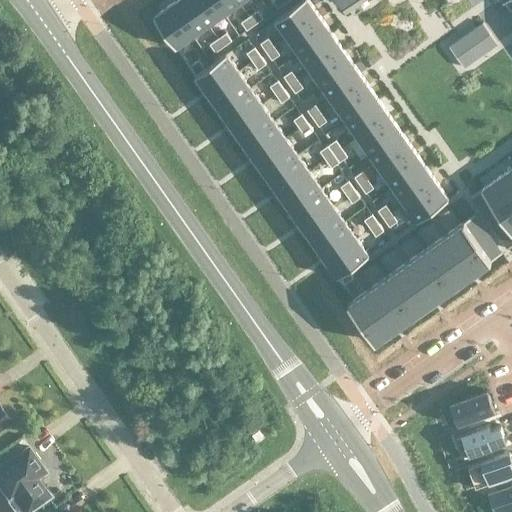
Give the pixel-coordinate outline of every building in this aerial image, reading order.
[(191,0),(176,0),(171,4),(193,35),(209,24),(191,0)] [(214,0),(191,0),(209,24),(224,13),(214,0)] [(238,0),(214,0),(224,13),(240,2),(238,0)] [(308,0),(301,0),(275,19),(287,37),(319,14),(308,0)] [(171,4),(154,16),(176,47),(193,35),(171,4)] [(258,10),(250,16),(256,24),(264,19),(258,10)] [(319,14),(287,37),(299,53),(330,31),(319,14)] [(250,16),(242,22),(247,30),(256,24),(250,16)] [(484,22),(473,30),(478,37),(488,29),(484,22)] [(488,29),(478,37),(480,40),(483,43),(493,36),(488,29)] [(473,30),(467,34),(474,45),(480,40),(478,37),(473,30)] [(330,31),(299,53),(311,70),(342,48),(330,31)] [(227,33),(219,38),(224,46),(232,41),(227,33)] [(467,34),(460,39),(465,46),(467,49),(474,45),(467,34)] [(493,36),(483,43),(488,50),(498,43),(493,36)] [(269,37),(261,43),(267,51),(275,45),(269,37)] [(219,38),(210,44),(216,52),(224,46),(219,38)] [(460,39),(450,46),(454,53),(465,46),(460,39)] [(480,40),(474,45),(481,55),(488,50),(483,43),(480,40)] [(275,45),(267,51),(272,59),(280,54),(275,45)] [(474,45),(467,49),(470,53),(474,59),(481,55),(474,45)] [(465,46),(454,53),(459,60),(470,53),(467,49),(465,46)] [(254,47),(246,53),(252,61),(260,56),(254,47)] [(342,48),(311,70),(322,87),(354,64),(342,48)] [(197,74),(196,75),(208,92),(240,70),(227,53),(205,68),(197,74)] [(470,53),(459,60),(464,67),(474,59),(470,53)] [(260,56),(252,61),(258,69),(266,64),(260,56)] [(200,60),(192,66),(197,74),(205,68),(200,60)] [(354,64),(322,87),(334,103),(366,81),(354,64)] [(240,70),(208,92),(220,109),(251,87),(240,70)] [(292,71),(284,76),(290,84),(298,79),(292,71)] [(298,79),(290,84),(296,93),(304,87),(298,79)] [(278,81),(270,86),(276,95),(284,89),(278,81)] [(366,81),(334,103),(346,120),(377,98),(366,81)] [(251,87),(220,109),(232,126),(263,103),(251,87)] [(284,89),(276,95),(281,103),(289,97),(284,89)] [(377,98),(346,120),(358,137),(389,114),(377,98)] [(263,103),(232,126),(243,142),(275,120),(263,103)] [(316,104),(308,110),(314,118),(322,112),(316,104)] [(322,112),(314,118),(319,126),(327,120),(322,112)] [(301,114),(293,120),(299,128),(307,122),(301,114)] [(389,114),(358,137),(369,153),(401,131),(389,114)] [(275,120),(243,142),(255,159),(287,137),(275,120)] [(307,122),(299,128),(305,136),(313,131),(307,122)] [(401,131),(369,153),(381,170),(413,148),(401,131)] [(287,137),(255,159),(267,176),(298,153),(287,137)] [(336,140),(328,145),(334,153),(342,148),(336,140)] [(328,145),(320,151),(326,159),(334,153),(328,145)] [(342,148),(334,153),(340,162),(347,156),(342,148)] [(413,148),(381,170),(393,187),(424,165),(413,148)] [(298,153),(267,176),(279,192),(310,170),(298,153)] [(334,153),(326,159),(332,167),(340,162),(334,153)] [(424,165),(393,187),(405,203),(436,181),(424,165)] [(511,167),(500,176),(511,193),(511,167)] [(310,170),(279,192),(290,209),(322,187),(310,170)] [(363,171),(355,176),(361,184),(369,179),(363,171)] [(511,193),(500,176),(482,189),(486,195),(491,202),(496,209),(500,215),(511,206),(511,193)] [(369,179),(361,184),(366,193),(374,187),(369,179)] [(348,181),(340,186),(346,195),(354,189),(348,181)] [(436,181),(405,203),(417,221),(448,199),(436,181)] [(322,187),(290,209),(302,226),(333,204),(322,187)] [(354,189),(346,195),(352,203),(360,197),(354,189)] [(482,189),(472,196),(476,203),(486,195),(482,189)] [(486,195),(476,203),(481,209),(491,202),(486,195)] [(491,202),(481,209),(485,216),(496,209),(491,202)] [(333,204),(302,226),(314,242),(345,220),(333,204)] [(386,204),(378,210),(384,218),(392,212),(386,204)] [(511,206),(500,215),(505,222),(509,228),(511,231),(511,206)] [(496,209),(485,216),(490,222),(500,215),(496,209)] [(392,212),(384,218),(390,226),(398,220),(392,212)] [(372,214),(364,220),(370,228),(378,222),(372,214)] [(475,214),(465,221),(492,260),(502,253),(475,214)] [(500,215),(490,222),(495,229),(505,222),(500,215)] [(345,220),(314,242),(326,259),(357,237),(345,220)] [(465,221),(425,249),(453,288),(492,260),(465,221)] [(378,222),(370,228),(375,236),(383,231),(378,222)] [(505,222),(495,229),(499,235),(509,228),(505,222)] [(511,231),(509,228),(499,235),(504,242),(511,236),(511,231)] [(357,237),(326,259),(338,277),(339,276),(348,270),(369,254),(357,237)] [(425,249),(387,276),(415,315),(453,288),(425,249)] [(348,270),(339,276),(345,284),(353,278),(348,270)] [(387,276),(348,303),(376,342),(415,315),(387,276)] [(488,389),(451,402),(459,423),(495,410),(488,389)] [(0,428),(11,421),(0,406),(1,405),(0,404),(0,428)] [(490,423),(457,435),(465,456),(507,441),(501,424),(492,427),(490,423)] [(46,470),(29,445),(0,465),(0,483),(8,495),(5,497),(15,511),(25,511),(50,494),(40,480),(38,481),(35,477),(46,470)] [(511,457),(510,451),(468,466),(476,487),(511,473),(511,457)] [(454,457),(447,459),(450,468),(457,465),(454,457)] [(511,484),(488,493),(495,511),(504,511),(511,509),(511,484)]
